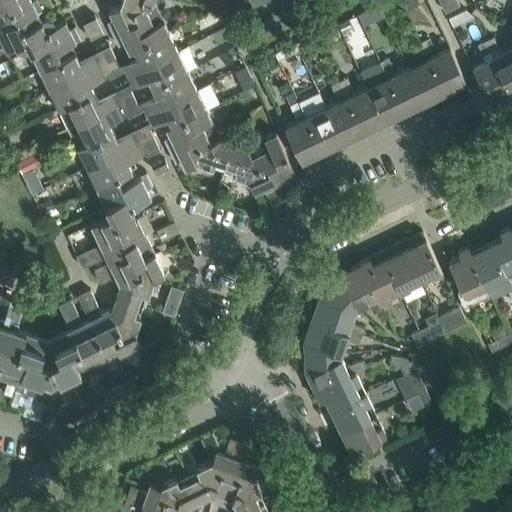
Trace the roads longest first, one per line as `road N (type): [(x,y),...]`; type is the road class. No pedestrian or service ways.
road 1 (residential): [(62,467),(166,417),(230,361)]
road 2 (unclassified): [(326,488),(268,387),(230,361)]
road 3 (residential): [(278,256),(416,186)]
road 4 (unclassified): [(326,488),(448,430)]
